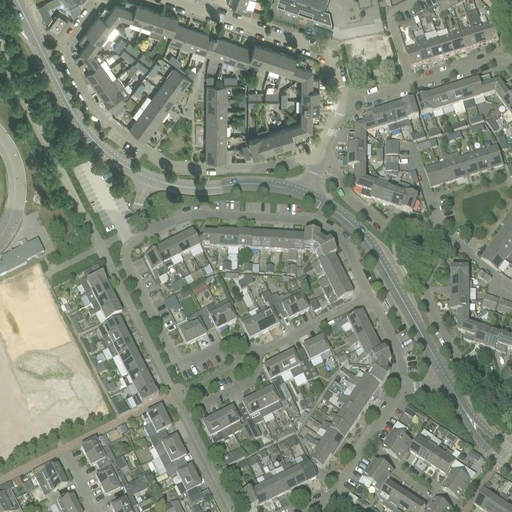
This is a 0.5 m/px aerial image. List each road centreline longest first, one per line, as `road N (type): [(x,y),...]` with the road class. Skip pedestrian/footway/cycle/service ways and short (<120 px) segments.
road 1 (residential): [(322,160),(170,167),(126,147),(86,103),(66,50),(95,0)]
road 2 (residential): [(365,300),(328,226),(317,220),(192,211),(145,232)]
road 3 (residential): [(250,358),(236,340),(182,367),(172,363),(125,269),(127,243),(145,232)]
road 4 (tertiary): [(447,384),(362,238),(307,193)]
road 5 (tertiary): [(138,172),(88,132),(15,0)]
road 6 (residential): [(438,239),(426,282),(432,328),(458,368),(479,377),(511,372)]
road 7 (residential): [(347,104),(318,48),(208,11)]
road 8 (tertiary): [(307,193),(138,172)]
road 9 (residential): [(307,511),(342,480),(407,388)]
road 10 (residential): [(432,221),(389,228),(363,217),(322,160)]
road 11 (residential): [(250,358),(365,300)]
road 12 (unknown): [(367,441),(471,509)]
